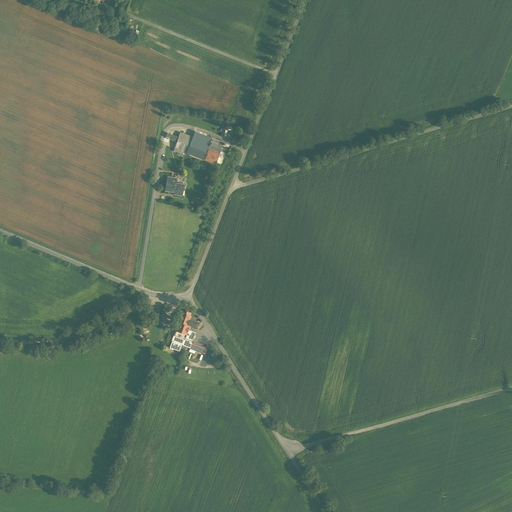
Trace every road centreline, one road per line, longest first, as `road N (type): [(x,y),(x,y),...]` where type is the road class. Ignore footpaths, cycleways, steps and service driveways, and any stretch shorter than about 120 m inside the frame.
road 1 (unclassified): [(231,188),(511,105)]
road 2 (unclassified): [(187,295),(326,511)]
road 3 (track): [(511,387),(288,453)]
road 4 (unclassified): [(187,295),(154,296),(0,228)]
road 5 (unclassified): [(303,0),(231,188)]
road 6 (track): [(154,296),(57,340),(0,339)]
